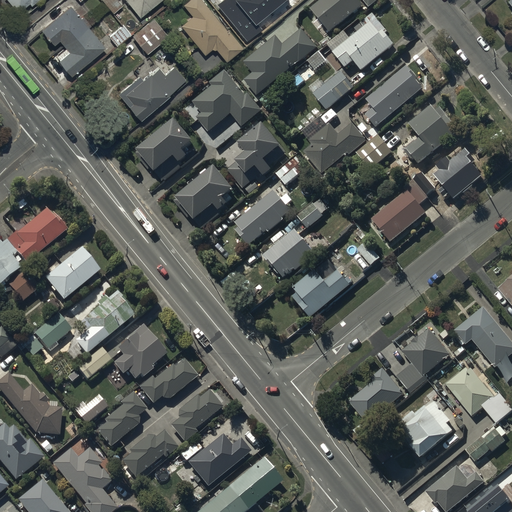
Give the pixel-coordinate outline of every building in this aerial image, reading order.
[(10,0),(19,11),(32,0),(10,0)] [(120,0),(104,0),(113,10),(122,2),(120,0)] [(128,0),(139,13),(155,0),(128,0)] [(243,44),(206,2),(204,0),(181,0),(192,12),(180,23),(204,51),(211,44),(216,45),(226,58),(243,44)] [(212,0),(225,13),(240,0),(212,0)] [(261,0),(245,0),(241,4),(255,22),(270,11),(261,0)] [(330,31),(362,4),(363,4),(359,0),(321,0),(311,9),(330,31)] [(104,44),(69,2),(40,25),(53,41),(59,36),(65,44),(56,52),(59,56),(58,57),(70,72),(104,44)] [(388,30),(373,12),(361,22),(364,26),(349,39),(343,31),(327,44),(346,67),(354,60),(362,70),(394,43),(385,32),(388,30)] [(167,32),(153,15),(131,32),(147,50),(167,32)] [(129,31),(122,23),(110,34),(117,42),(129,31)] [(257,95),(317,46),(302,28),(283,44),(276,35),(244,61),(253,72),(244,79),(257,95)] [(139,115),(168,91),(185,76),(174,63),(164,71),(158,64),(157,65),(149,55),(134,68),(137,72),(118,89),(139,115)] [(424,87),(407,66),(367,99),(374,107),(366,113),(377,126),(424,87)] [(262,110),(248,92),(245,94),(225,69),(210,81),(213,85),(194,100),(203,112),(197,117),(208,131),(232,113),(242,125),(262,110)] [(327,109),(354,87),(345,75),(341,70),(323,85),(318,78),(309,86),(327,109)] [(436,110),(431,104),(409,123),(421,136),(404,150),(417,164),(459,129),(440,106),(436,110)] [(194,139),(176,117),(137,149),(163,180),(184,164),(181,160),(188,154),(183,148),(194,139)] [(282,144),(263,122),(261,123),(256,117),(234,136),(247,150),(236,159),(238,161),(228,169),(243,188),(245,187),(251,194),(259,187),(253,179),(262,172),(264,175),(272,168),(271,167),(287,153),(281,145),(282,144)] [(340,134),(330,123),(309,140),(312,144),(304,151),(322,172),(347,152),(349,155),(366,140),(353,124),(340,134)] [(392,152),(378,134),(376,136),(371,130),(366,135),(371,140),(357,152),(371,169),(392,152)] [(472,183),(483,173),(474,162),(476,160),(466,147),(451,160),(447,156),(436,165),(439,169),(434,174),(454,198),(462,191),(464,193),(473,185),(472,183)] [(306,168),(297,156),(277,173),(286,184),(306,168)] [(234,187),(215,165),(207,171),(205,169),(199,174),(201,176),(176,196),(203,228),(223,211),(221,209),(228,203),(227,201),(232,197),(228,192),(234,187)] [(436,188),(424,174),(422,172),(414,179),(427,195),(436,188)] [(427,197),(415,182),(373,218),(392,241),(426,212),(419,204),(427,197)] [(281,198),(274,189),(235,220),(239,226),(236,228),(249,245),(269,229),(270,231),(285,219),(283,217),(292,210),(287,204),(293,200),(287,193),(281,198)] [(315,204),(313,202),(297,215),(308,228),(323,215),(322,213),(329,208),(321,199),(315,204)] [(15,232),(6,239),(27,263),(68,228),(49,207),(17,234),(15,232)] [(316,253),(296,228),(263,255),(271,265),(273,263),(285,278),(295,269),(297,270),(316,253)] [(16,252),(6,240),(1,244),(0,243),(0,284),(20,268),(10,257),(16,252)] [(366,241),(358,249),(372,265),(380,257),(366,241)] [(100,270),(81,247),(44,277),(63,300),(100,270)] [(8,284),(22,301),(42,285),(27,268),(8,284)] [(311,317),(350,284),(349,283),(352,281),(349,277),(346,279),(338,270),(325,281),(315,269),(293,287),(297,291),(293,295),(311,317)] [(511,278),(499,288),(511,303),(511,278)] [(105,296),(96,303),(99,306),(83,319),(84,320),(80,323),(86,330),(74,340),(86,354),(133,314),(125,305),(127,303),(117,291),(108,299),(105,296)] [(511,340),(484,307),(456,330),(467,344),(473,339),(496,367),(511,354),(511,340)] [(71,329),(58,313),(34,333),(48,349),(71,329)] [(144,326),(116,348),(122,355),(113,363),(122,374),(128,370),(135,379),(140,374),(143,377),(153,369),(151,365),(166,353),(144,326)] [(0,329),(0,357),(1,358),(18,344),(12,336),(10,338),(1,328),(0,329)] [(430,328),(402,351),(423,376),(451,354),(430,328)] [(42,348),(32,334),(20,343),(24,349),(25,348),(31,356),(42,348)] [(87,379),(111,360),(101,347),(77,367),(87,379)] [(152,376),(139,387),(153,404),(162,396),(163,398),(170,398),(198,375),(184,359),(175,367),(172,364),(155,379),(152,376)] [(446,384),(473,416),(484,407),(496,397),(471,367),(469,370),(467,367),(446,384)] [(383,368),(372,378),(374,380),(350,401),(369,423),(405,393),(383,368)] [(8,372),(0,378),(0,391),(35,432),(59,434),(61,407),(56,407),(56,402),(47,401),(47,399),(41,392),(38,395),(30,385),(24,391),(8,372)] [(63,380),(57,372),(47,381),(53,388),(63,380)] [(197,395),(179,410),(178,417),(179,418),(170,425),(184,441),(196,431),(194,429),(223,406),(209,390),(199,397),(197,395)] [(147,409),(133,391),(120,402),(122,405),(104,419),(107,422),(97,430),(110,447),(139,424),(139,417),(138,416),(147,409)] [(511,406),(501,393),(496,397),(484,407),(497,423),(511,410),(511,406)] [(85,406),(82,402),(73,409),(86,424),(107,406),(98,395),(85,406)] [(451,420),(436,401),(403,428),(415,442),(411,445),(421,457),(454,430),(448,423),(451,420)] [(0,461),(15,480),(44,458),(29,439),(26,441),(13,425),(9,428),(5,423),(0,426),(0,461)] [(482,436),(466,449),(476,461),(491,449),(493,451),(505,441),(496,429),(484,439),(482,436)] [(121,461),(135,478),(163,455),(164,457),(177,446),(164,430),(155,437),(154,436),(148,435),(129,450),(131,453),(121,461)] [(232,445),(222,434),(188,462),(208,486),(251,451),(240,438),(232,445)] [(69,449),(52,462),(86,504),(84,505),(89,511),(111,511),(117,507),(102,488),(114,478),(105,466),(101,470),(86,451),(77,458),(69,449)] [(159,483),(178,468),(169,457),(151,472),(159,483)] [(244,511),(282,480),(263,457),(197,511),(244,511)] [(469,479),(458,465),(427,491),(436,503),(439,501),(448,511),(485,481),(477,472),(469,479)] [(511,467),(498,479),(507,489),(511,484),(511,467)] [(68,511),(42,479),(17,499),(27,511),(68,511)] [(511,511),(511,502),(503,510),(490,495),(468,511),(511,511)]
